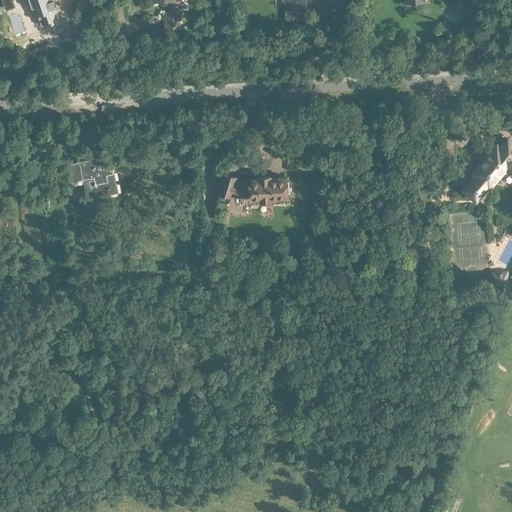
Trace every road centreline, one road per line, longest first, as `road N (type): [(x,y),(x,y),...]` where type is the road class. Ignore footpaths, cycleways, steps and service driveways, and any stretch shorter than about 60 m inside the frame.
road 1 (unclassified): [(0,102),(511,73)]
road 2 (track): [(24,246),(0,111)]
